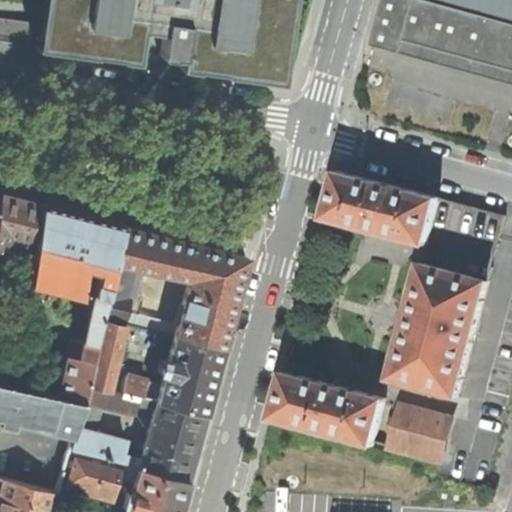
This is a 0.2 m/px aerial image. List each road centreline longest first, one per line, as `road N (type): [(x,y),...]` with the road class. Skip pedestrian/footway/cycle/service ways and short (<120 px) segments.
road 1 (residential): [(211,511),(315,131)]
road 2 (unclassified): [(315,131),(0,78)]
road 3 (residential): [(315,131),(350,0)]
